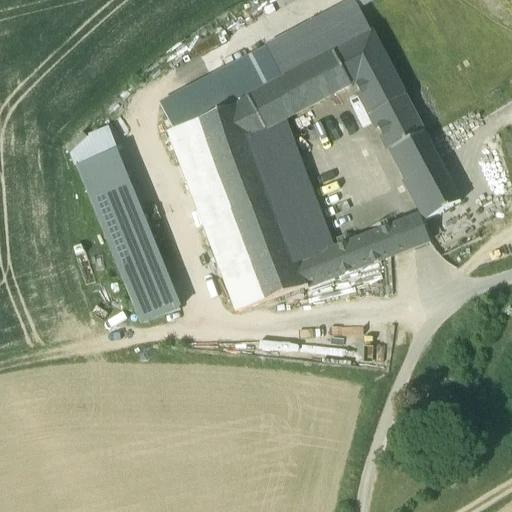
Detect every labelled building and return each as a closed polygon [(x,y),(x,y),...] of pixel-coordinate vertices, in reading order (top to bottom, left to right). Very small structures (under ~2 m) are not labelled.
[(161,108),(171,132),(199,121),(237,107),(251,102),(248,99),(283,81),(316,63),(333,54),(372,34),(355,3),(161,108)] [(404,96),(372,34),(333,54),(350,86),(356,83),(372,113),(404,96)] [(333,54),(316,63),(333,95),(350,86),(333,54)] [(283,81),(248,99),(251,102),(265,130),(285,120),(333,95),(316,63),(283,81)] [(404,96),(372,113),(392,151),(424,134),(404,96)] [(265,130),(251,102),(237,107),(249,138),(265,130)] [(237,107),(199,121),(223,185),(261,171),(249,138),(237,107)] [(265,130),(249,138),(261,171),(266,185),(295,264),(326,252),(336,248),(285,120),(265,130)] [(223,185),(199,121),(171,132),(195,196),(223,185)] [(424,134),(392,151),(407,179),(404,181),(424,216),(426,221),(460,202),(424,134)] [(115,150),(77,166),(142,327),(182,312),(115,150)] [(261,171),(223,185),(227,198),(228,199),(266,185),(261,171)] [(223,185),(195,196),(200,208),(227,198),(223,185)] [(266,185),(228,199),(252,265),(266,302),(304,289),(295,264),(266,185)] [(227,198),(200,208),(225,275),(252,265),(228,199),(227,198)] [(424,216),(401,224),(411,248),(434,238),(426,221),(424,216)] [(401,224),(370,236),(379,260),(411,248),(401,224)] [(336,248),(326,252),(336,276),(379,260),(370,236),(336,248)] [(326,252),(295,264),(304,289),(336,276),(326,252)] [(252,265),(225,275),(239,312),(266,302),(252,265)] [(406,446),(395,444),(393,454),(404,456),(406,446)]
